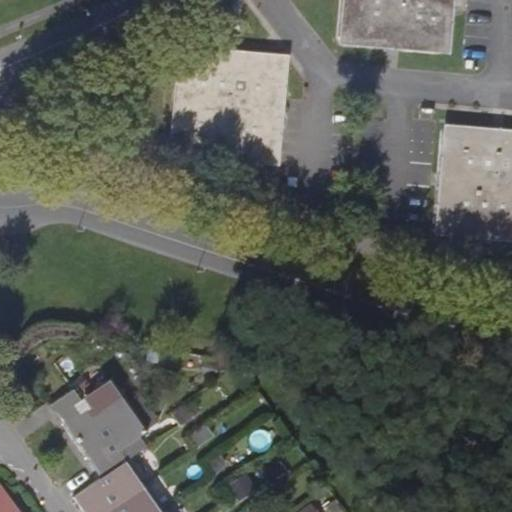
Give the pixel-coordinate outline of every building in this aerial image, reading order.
[(344,46),(441,52),(448,46),(452,0),(341,0),(338,38),(344,46)] [(280,155),(283,123),(285,97),(288,63),(281,56),(192,48),(183,56),(176,145),(181,153),(273,161),(280,155)] [(108,128),(127,129),(128,115),(109,113),(108,128)] [(435,226),(443,235),(511,240),(511,130),(450,125),(443,132),(435,226)] [(48,405),(74,442),(127,405),(109,378),(81,399),(74,388),(48,405)] [(170,415),(176,425),(193,414),(186,404),(170,415)] [(74,442),(99,478),(125,460),(142,448),(135,438),(145,430),(127,405),(74,442)] [(125,460),(99,478),(72,498),(81,511),(105,511),(143,486),(125,460)] [(105,511),(160,511),(161,511),(143,486),(105,511)] [(0,511),(17,511),(0,487),(0,511)] [(328,511),(345,511),(338,502),(327,510),(328,511)] [(319,511),(312,503),(300,511),(319,511)]
